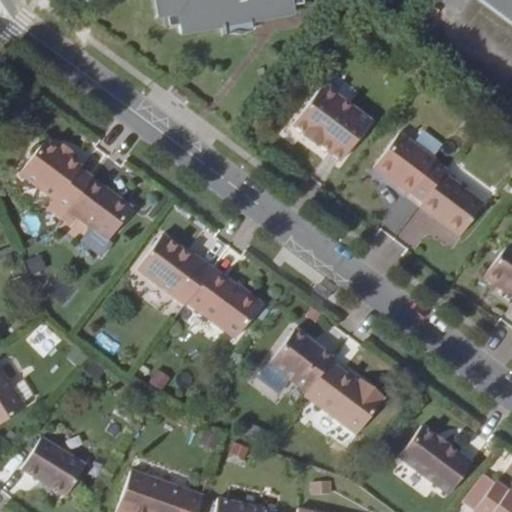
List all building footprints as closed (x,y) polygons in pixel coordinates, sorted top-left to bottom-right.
[(166,0),(169,15),(177,13),(180,26),(193,23),(195,31),(235,22),(237,30),(240,27),(244,25),(247,25),(252,25),(256,26),(262,26),(265,25),(269,21),(268,15),(304,8),(301,0),(166,0)] [(511,0),(490,0),(511,15),(511,0)] [(384,128),(336,93),(307,132),(318,141),(317,143),(331,152),(332,151),(354,168),(384,128)] [(496,128),(487,121),(480,130),(489,137),(496,128)] [(69,208),(94,176),(82,166),(84,164),(71,155),(60,146),(47,136),(20,171),(55,197),(69,208)] [(452,164),(416,137),(390,171),(427,198),(427,197),(439,205),(459,177),(462,173),(451,165),(452,164)] [(60,146),(71,155),(75,149),(64,140),(60,146)] [(133,206),(94,176),(69,208),(63,216),(62,217),(72,224),(79,215),(108,237),(133,206)] [(500,209),(459,177),(439,205),(436,208),(476,239),(500,209)] [(49,205),(63,216),(69,208),(55,197),(49,205)] [(212,266),(213,265),(197,253),(194,257),(165,235),(140,268),(185,303),(188,299),(212,266)] [(511,257),(499,275),(511,284),(511,257)] [(236,284),(212,266),(188,299),(239,336),(262,303),(236,284)] [(239,280),(236,284),(262,303),(265,299),(239,280)] [(329,359),(332,355),(297,328),(273,359),(293,375),(292,377),(307,389),(329,359)] [(367,388),(329,359),(307,389),(306,390),(360,430),(386,396),(370,384),(367,388)] [(0,418),(26,403),(0,362),(0,418)] [(158,371),(150,385),(165,393),(172,379),(158,371)] [(472,460),(422,423),(399,456),(449,491),(472,460)] [(87,461),(42,433),(22,464),(67,493),(87,461)] [(182,511),(191,487),(134,467),(117,511),(182,511)] [(467,499),(475,506),(493,482),(485,476),(467,499)] [(493,482),(475,506),(472,511),(473,511),(511,511),(511,490),(496,479),(493,482)] [(221,493),(218,506),(216,511),(277,511),(278,507),(235,497),(221,493)]
